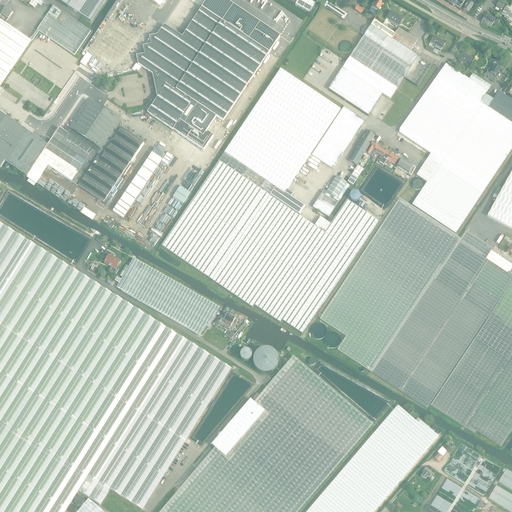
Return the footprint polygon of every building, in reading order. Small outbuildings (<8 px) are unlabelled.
[(40,0),(39,0),(32,0),(30,2),(29,4),(34,8),(40,0)] [(56,0),(68,7),(92,22),(106,0),(56,0)] [(144,54),(136,56),(138,64),(146,69),(148,71),(152,74),(154,84),(152,84),(153,88),(155,88),(157,98),(149,110),(147,113),(203,151),(213,136),(206,131),(216,117),(223,121),(275,44),(280,37),(225,0),(206,0),(202,8),(201,8),(182,37),(164,25),(157,35),(149,36),(151,44),(143,46),(144,54)] [(297,0),(295,5),(298,6),(310,13),(315,4),(308,0),(297,0)] [(373,6),(371,9),(369,12),(374,15),(376,13),(378,10),(378,11),(383,3),(382,3),(382,2),(381,1),(380,1),(377,0),(375,4),(373,3),(372,6),(373,6)] [(459,0),(456,6),(460,9),(465,0),(459,0)] [(343,20),(346,16),(347,15),(327,1),(323,7),(343,20)] [(468,13),(475,2),(473,1),(471,4),(468,2),(463,10),(468,13)] [(74,55),(90,31),(53,6),(37,30),(74,55)] [(357,6),(355,10),(361,14),(363,11),(357,6)] [(8,19),(13,12),(6,7),(1,14),(8,19)] [(505,7),(501,14),(505,16),(504,18),(508,20),(507,21),(511,23),(511,20),(511,14),(511,13),(508,11),(509,9),(505,7)] [(399,26),(403,18),(391,11),(386,19),(399,26)] [(490,28),(495,20),(486,14),(481,22),(490,28)] [(0,85),(13,66),(31,40),(1,20),(0,20),(0,85)] [(374,21),(371,26),(410,52),(417,41),(398,29),(395,34),(374,21)] [(418,57),(410,52),(371,26),(358,45),(325,95),(344,107),(312,155),(333,169),(355,136),(382,94),(390,99),(418,57)] [(430,42),(436,45),(435,47),(440,50),(441,48),(442,49),(445,43),(433,37),(430,42)] [(26,53),(21,60),(33,68),(36,63),(33,61),(34,58),(32,57),(31,59),(28,57),(30,55),(26,53)] [(468,65),(472,59),(462,53),(458,59),(468,65)] [(508,154),(511,148),(511,123),(480,103),(486,95),(491,86),(483,81),(473,74),(469,80),(460,74),(445,64),(401,127),(398,132),(430,154),(416,175),(427,182),(412,205),(455,234),(508,154)] [(494,65),(492,70),(489,68),(485,75),(488,77),(487,79),(494,83),(496,80),(497,77),(498,77),(500,72),(499,71),(500,68),(498,67),(498,66),(496,65),(495,66),(494,65)] [(314,226),(299,215),(270,196),(275,188),(284,194),(286,190),(340,110),(280,70),(161,245),(204,276),(252,308),(254,306),(280,323),(282,321),(302,335),(378,222),(346,199),(330,224),(320,217),(314,226)] [(493,99),(486,95),(480,103),(511,123),(511,100),(507,97),(499,91),(493,99)] [(0,167),(1,167),(5,161),(15,168),(27,177),(39,160),(78,186),(103,203),(110,193),(119,179),(143,143),(126,132),(118,126),(121,121),(102,109),(88,100),(82,108),(78,114),(74,120),(69,128),(70,129),(67,134),(59,128),(56,133),(51,141),(45,137),(41,142),(13,122),(11,120),(0,112),(0,167)] [(367,132),(358,146),(366,150),(374,137),(367,132)] [(372,150),(375,152),(376,150),(374,149),(377,145),(373,142),(366,153),(370,155),(372,150)] [(378,160),(381,162),(388,152),(377,145),(374,149),(376,150),(375,152),(381,156),(378,160)] [(153,146),(115,212),(126,219),(164,153),(153,146)] [(356,166),(366,150),(358,146),(349,161),(356,166)] [(160,164),(164,166),(165,164),(167,166),(173,156),(167,152),(160,164)] [(386,161),(391,153),(388,152),(381,162),(383,163),(384,162),(385,162),(386,161)] [(399,158),(391,153),(386,161),(389,163),(390,162),(395,165),(399,158)] [(411,176),(415,169),(401,160),(396,167),(411,176)] [(496,200),(487,216),(511,229),(511,171),(502,190),(496,200)] [(361,176),(359,175),(354,172),(348,182),(353,186),(353,185),(356,186),(357,184),(356,184),(357,182),(358,182),(361,176)] [(346,183),(336,177),(326,192),(336,199),(342,190),(345,192),(349,185),(346,184),(346,183)] [(180,185),(172,198),(183,204),(191,192),(180,185)] [(288,197),(284,194),(275,188),(270,196),(299,215),(305,208),(288,197)] [(348,197),(356,203),(362,195),(354,189),(348,197)] [(328,218),(338,202),(322,191),(312,207),(328,218)] [(461,240),(455,236),(400,199),(320,319),(345,336),(337,349),(371,372),(432,281),(433,279),(435,279),(461,240)] [(93,220),(96,215),(84,207),(81,212),(93,220)] [(0,511),(64,511),(78,491),(100,505),(109,490),(142,510),(231,369),(0,223),(0,511)] [(493,249),(466,231),(461,240),(435,279),(433,279),(432,281),(371,372),(427,409),(484,323),(511,280),(511,269),(509,275),(486,259),(491,252),(493,249)] [(511,269),(511,265),(491,252),(486,259),(509,275),(511,269)] [(109,255),(104,263),(116,269),(113,273),(116,275),(119,270),(116,268),(120,261),(109,255)] [(117,288),(122,291),(139,262),(133,259),(129,267),(125,265),(119,276),(123,278),(117,288)] [(209,302),(139,262),(122,291),(194,332),(200,336),(206,325),(209,327),(214,317),(220,308),(209,302)] [(476,339),(511,362),(511,282),(504,295),(476,339)] [(221,317),(218,323),(222,326),(228,329),(229,329),(230,327),(229,327),(230,326),(231,326),(235,318),(235,317),(227,313),(225,316),(224,319),(221,317)] [(237,313),(235,317),(235,318),(244,323),(247,318),(237,313)] [(475,339),(431,405),(475,434),(477,431),(501,447),(511,429),(511,362),(476,339),(475,339)] [(259,346),(251,368),(273,375),(280,353),(259,346)] [(243,349),(239,358),(249,362),(252,352),(243,349)] [(215,449),(160,511),(297,511),(372,424),(293,357),(254,403),(265,412),(226,457),(215,449)] [(250,399),(211,445),(215,449),(226,457),(265,412),(254,403),(250,399)] [(374,511),(403,479),(439,437),(418,418),(415,421),(401,409),(398,406),(396,409),(389,417),(350,462),(312,507),(307,511),(374,511)] [(420,476),(424,479),(425,480),(427,477),(431,481),(434,478),(430,476),(432,473),(426,468),(422,473),(423,474),(420,476)] [(511,472),(506,469),(498,482),(511,490),(511,472)] [(511,511),(511,495),(496,486),(488,499),(497,505),(510,511),(511,511)] [(103,511),(88,499),(77,511),(103,511)]
